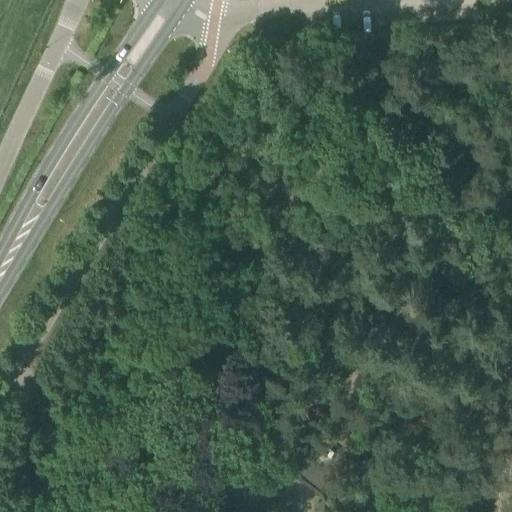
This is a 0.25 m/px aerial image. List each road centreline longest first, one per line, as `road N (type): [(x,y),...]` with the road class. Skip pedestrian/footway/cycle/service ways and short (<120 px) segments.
road 1 (unclassified): [(0,393),(201,71),(213,21)]
road 2 (primary): [(0,276),(172,1)]
road 3 (unclassified): [(0,169),(78,0)]
road 4 (unclassified): [(213,21),(336,0)]
